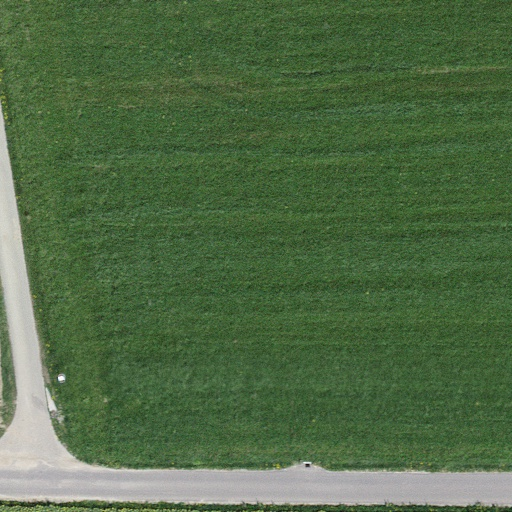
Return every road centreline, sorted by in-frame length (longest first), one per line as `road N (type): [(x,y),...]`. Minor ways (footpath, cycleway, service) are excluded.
road 1 (unclassified): [(511,487),(0,485)]
road 2 (track): [(44,486),(0,197)]
